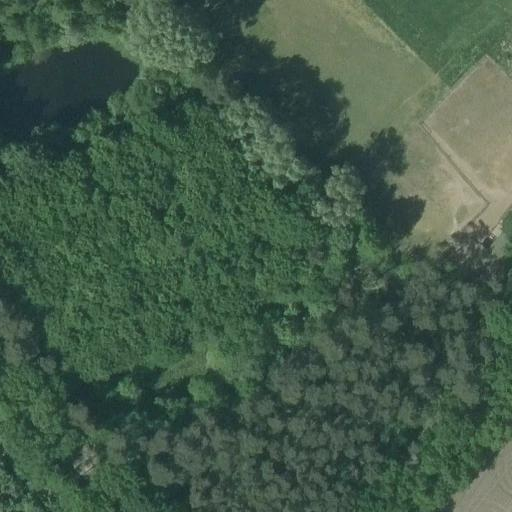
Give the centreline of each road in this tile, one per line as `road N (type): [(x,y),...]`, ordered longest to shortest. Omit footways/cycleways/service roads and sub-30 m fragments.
road 1 (unclassified): [(123,511),(0,380)]
road 2 (unclassified): [(405,511),(511,382)]
